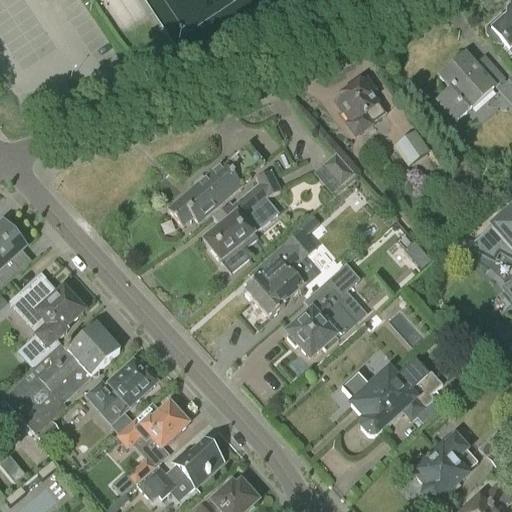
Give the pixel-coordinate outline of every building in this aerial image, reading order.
[(500,16),(484,30),(485,37),(494,48),(500,48),(501,47),(504,50),(500,53),(509,63),(511,59),(511,4),(504,12),(504,17),(500,16)] [(476,75),(461,58),(438,78),(449,90),(436,102),(456,125),(469,113),(502,83),(487,65),(476,75)] [(375,108),(369,99),(373,96),(365,83),(336,102),(350,124),(346,127),(354,139),(385,118),(378,107),(375,108)] [(407,171),(428,157),(413,134),(392,149),(407,171)] [(247,180),(263,167),(246,148),(222,168),(220,166),(219,167),(219,168),(167,213),(167,212),(166,213),(181,231),(182,230),(181,230),(191,221),(196,228),(197,227),(197,226),(239,190),(239,191),(240,190),(240,189),(249,182),(247,180)] [(335,158),(322,169),(340,191),(354,180),(335,158)] [(240,222),(266,200),(278,195),(269,175),(253,182),(258,188),(230,210),(230,211),(227,208),(211,221),(218,230),(200,244),(218,266),(220,264),(229,276),(249,260),(242,253),(256,242),(240,222)] [(393,227),(357,186),(343,198),(379,239),(393,227)] [(468,250),(491,262),(492,261),(495,259),(497,257),(500,256),(511,262),(511,214),(491,232),(490,231),(468,250)] [(24,252),(1,226),(0,227),(0,292),(16,279),(6,268),(24,252)] [(269,322),(284,309),(282,306),(308,284),(295,269),(315,252),(300,234),(252,276),(256,280),(243,291),(269,322)] [(309,314),(284,336),(286,339),(284,341),(292,350),(294,348),(306,362),(318,351),(322,355),(335,344),(337,346),(341,342),(356,329),(344,315),(353,306),(345,296),(359,284),(345,269),(325,287),(333,296),(322,305),(310,315),(309,314)] [(74,302),(66,294),(63,296),(61,294),(35,317),(45,329),(33,340),(45,353),(66,335),(63,332),(81,316),(71,305),(74,302)] [(507,352),(511,347),(511,324),(496,339),(507,352)] [(35,440),(50,426),(65,413),(62,409),(89,383),(89,382),(118,356),(93,328),(67,352),(64,350),(61,352),(64,355),(54,364),(49,359),(31,375),(1,402),(35,440)] [(493,343),(469,364),(483,380),(507,359),(493,343)] [(425,380),(413,366),(395,381),(388,373),(369,390),(366,386),(370,383),(364,375),(359,379),(357,377),(341,391),(352,404),(349,407),(362,422),(359,424),(359,430),(367,438),(373,438),(402,413),(410,422),(429,405),(426,401),(440,388),(430,376),(425,380)] [(116,438),(130,426),(122,418),(154,390),(144,379),(141,381),(131,370),(116,383),(115,381),(104,391),(101,387),(84,402),(116,438)] [(449,410),(477,385),(466,372),(438,397),(449,410)] [(130,426),(116,438),(118,440),(116,441),(127,452),(131,449),(143,463),(125,479),(134,489),(154,472),(147,465),(187,430),(184,427),(186,425),(177,416),(175,417),(169,410),(150,426),(148,424),(139,431),(134,426),(131,428),(130,426)] [(50,426),(35,440),(43,449),(58,435),(50,426)] [(494,472),(511,455),(511,440),(501,430),(477,453),(494,472)] [(418,459),(407,469),(413,476),(412,477),(424,490),(422,499),(428,506),(437,503),(465,479),(464,478),(476,467),(465,455),(467,454),(453,438),(440,450),(441,451),(424,466),(418,459)] [(221,468),(202,447),(187,460),(184,456),(172,467),(174,469),(163,479),(158,473),(137,492),(150,507),(158,500),(161,502),(179,486),(189,496),(221,468)] [(0,471),(14,489),(25,480),(8,461),(0,467),(0,471)] [(493,511),(508,498),(497,486),(478,504),(477,503),(467,511),(493,511)] [(244,493),(239,487),(233,492),(231,489),(218,500),(215,497),(198,511),(247,511),(255,505),(253,503),(255,501),(247,491),(244,493)]
